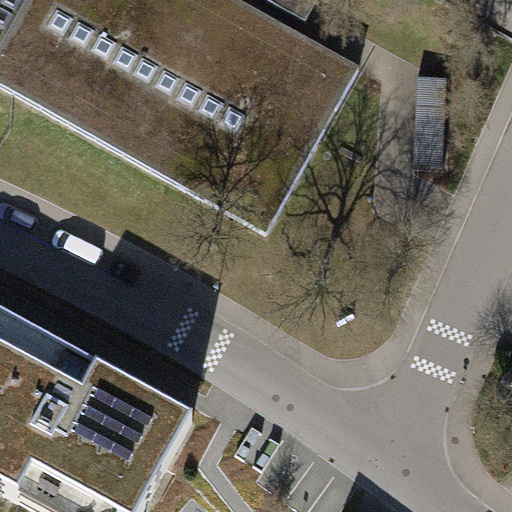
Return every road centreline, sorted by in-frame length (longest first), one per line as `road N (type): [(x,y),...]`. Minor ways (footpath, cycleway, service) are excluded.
road 1 (residential): [(0,236),(389,461)]
road 2 (residential): [(511,178),(389,461)]
